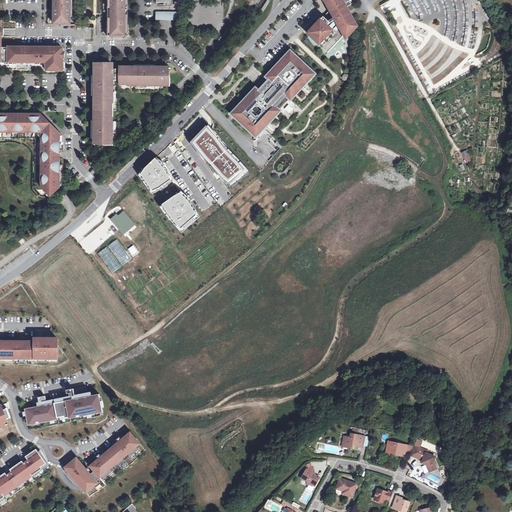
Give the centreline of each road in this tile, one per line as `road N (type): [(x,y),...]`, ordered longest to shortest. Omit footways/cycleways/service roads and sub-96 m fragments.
road 1 (residential): [(141,51),(77,48),(76,161),(105,194)]
road 2 (residential): [(311,511),(338,463),(383,469),(446,500)]
road 3 (tertiary): [(215,83),(105,194)]
road 4 (tertiary): [(105,194),(0,283)]
